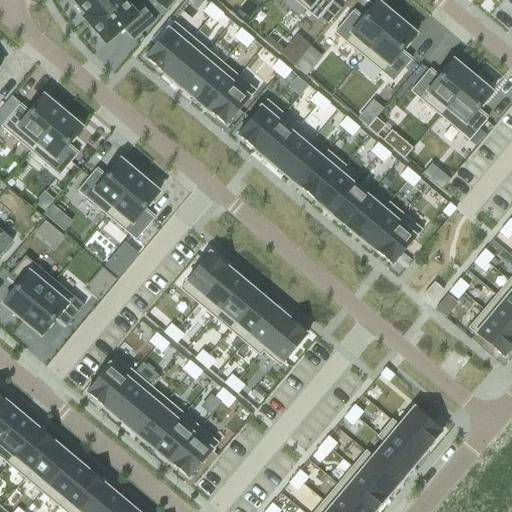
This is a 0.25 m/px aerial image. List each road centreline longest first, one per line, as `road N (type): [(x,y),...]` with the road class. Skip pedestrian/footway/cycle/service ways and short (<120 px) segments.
road 1 (residential): [(3,0),(38,47),(495,419)]
road 2 (residential): [(187,511),(0,360)]
road 3 (residential): [(416,511),(495,419)]
